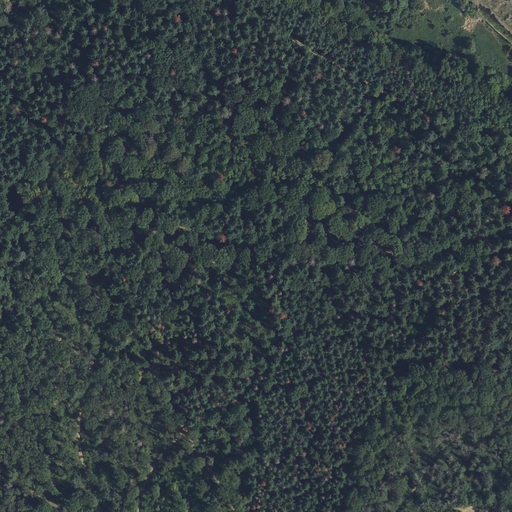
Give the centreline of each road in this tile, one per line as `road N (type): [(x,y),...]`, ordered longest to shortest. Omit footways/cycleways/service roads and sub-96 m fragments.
road 1 (track): [(186,429),(248,395),(310,379),(462,271),(442,260),(431,219),(417,212),(279,184),(92,227),(40,300),(20,356),(41,511)]
road 2 (track): [(112,511),(84,460),(85,376),(100,343),(153,291),(279,241),(511,198)]
road 3 (track): [(0,191),(49,149),(90,129),(180,117),(310,127),(396,159),(511,183)]
road 4 (track): [(266,511),(281,439),(310,379),(438,362),(511,381)]
road 5 (track): [(224,0),(511,167)]
road 6 (track): [(256,19),(56,65),(0,91)]
road 7 (track): [(236,511),(186,429),(136,487),(127,511)]
road 8 (track): [(186,429),(160,371),(163,318),(181,275)]
road 9 (track): [(395,511),(446,445),(511,427)]
road 10 (track): [(511,314),(469,287),(462,271),(467,258),(511,237)]
